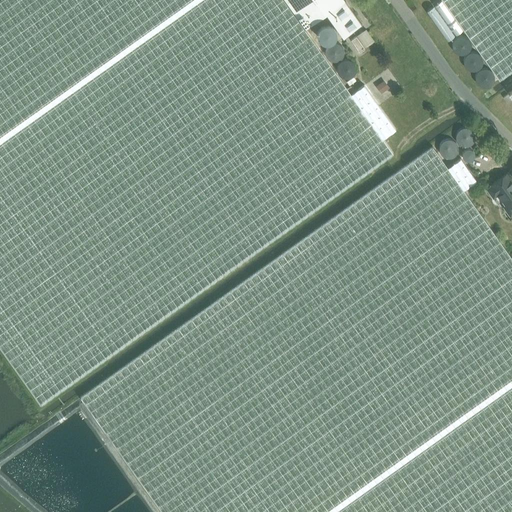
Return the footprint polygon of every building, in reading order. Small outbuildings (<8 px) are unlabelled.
[(304,28),(283,0),(0,0),(0,346),(41,404),(393,153),(382,138),(395,129),(364,84),(354,91),(351,94),(347,88),(304,28)] [(283,0),(304,28),(326,13),(344,36),(361,23),(344,0),(283,0)] [(511,0),(442,0),(499,79),(511,70),(511,0)] [(334,36),(334,33),(334,30),(333,28),(331,26),(329,24),(327,23),(324,23),(322,23),(319,24),(317,25),(315,27),(314,29),(314,32),(314,34),(314,37),(315,39),(317,41),(319,42),(322,43),(324,43),(327,43),(329,42),(331,40),(333,38),(334,36)] [(357,35),(365,47),(375,41),(366,29),(357,35)] [(351,40),(360,52),(365,48),(356,36),(351,40)] [(474,48),(474,47),(473,44),(472,41),(469,39),(467,38),(466,38),(462,39),(459,40),(458,42),(457,43),(456,45),(456,47),(456,50),(457,52),(458,54),(461,56),(464,56),(468,56),(469,55),(471,54),(473,51),(474,48)] [(485,64),(485,63),(485,60),(483,57),(480,55),(478,54),(476,54),(473,54),(471,55),(470,57),(468,58),(468,60),(467,63),(468,67),(469,70),(472,72),(475,72),(479,72),(481,71),(482,70),(484,67),(485,64)] [(496,79),(496,77),(495,75),(494,73),(491,71),(488,70),(485,70),(483,71),(481,72),(479,75),(478,78),(478,82),(480,85),(483,87),(487,88),(490,88),(493,86),(495,83),(496,79)] [(353,77),(347,82),(349,85),(356,80),(353,77)] [(381,82),(376,86),(381,93),(387,89),(381,82)] [(476,136),(476,135),(476,131),(475,129),(473,127),(471,126),(469,125),(465,124),(461,125),(459,126),(457,127),(455,130),(454,133),(454,135),(455,139),(456,141),(457,143),(459,145),(461,146),(465,146),(468,146),(469,146),(473,144),(474,142),(475,140),(476,138),(476,136)] [(457,148),(456,145),(454,141),(451,139),(447,138),(444,138),(442,139),(440,140),(438,142),(437,144),(436,147),(437,149),(437,151),(439,155),(442,157),(446,158),(447,158),(450,157),(453,156),(455,154),(456,152),(457,148)] [(511,511),(511,257),(464,189),(476,180),(460,158),(447,167),(433,146),(81,397),(162,511),(511,511)] [(492,185),(487,189),(493,197),(497,194),(506,205),(504,207),(510,215),(511,214),(511,184),(505,175),(491,184),(492,185)]
